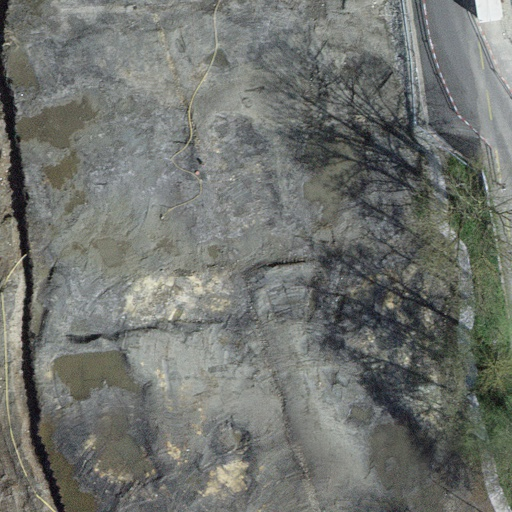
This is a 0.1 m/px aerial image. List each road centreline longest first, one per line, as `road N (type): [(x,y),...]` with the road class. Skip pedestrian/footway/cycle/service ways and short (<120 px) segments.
road 1 (track): [(444,511),(362,0)]
road 2 (residential): [(511,173),(485,0)]
